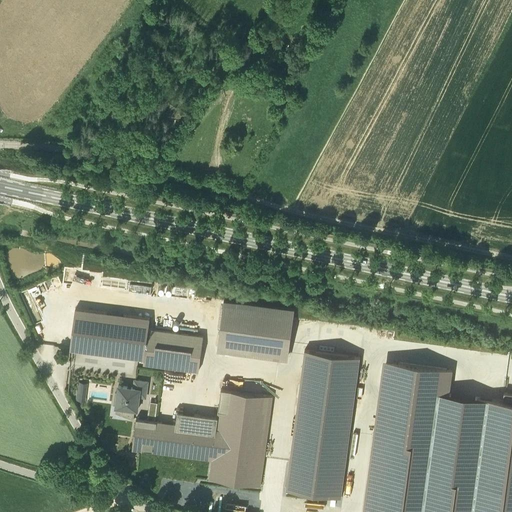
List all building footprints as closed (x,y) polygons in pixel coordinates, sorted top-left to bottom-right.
[(224,299),(217,351),(288,360),(294,308),(224,299)] [(150,317),(75,307),(70,348),(144,358),(148,328),(150,317)] [(148,328),(144,358),(143,363),(199,371),(203,335),(148,328)] [(360,356),(304,349),(286,489),(341,497),(360,356)] [(511,511),(511,402),(450,394),(454,368),(411,363),(406,398),(392,396),(387,437),(377,436),(366,511),(511,511)] [(139,397),(147,398),(149,382),(135,380),(134,387),(118,385),(117,393),(116,392),(114,404),(116,405),(115,407),(123,408),(122,414),(133,418),(135,410),(137,410),(139,397)] [(77,381),(74,399),(83,400),(85,382),(77,381)] [(209,479),(260,486),(272,395),(221,388),(217,417),(177,411),(176,423),(136,418),(132,450),(211,460),(209,479)]
